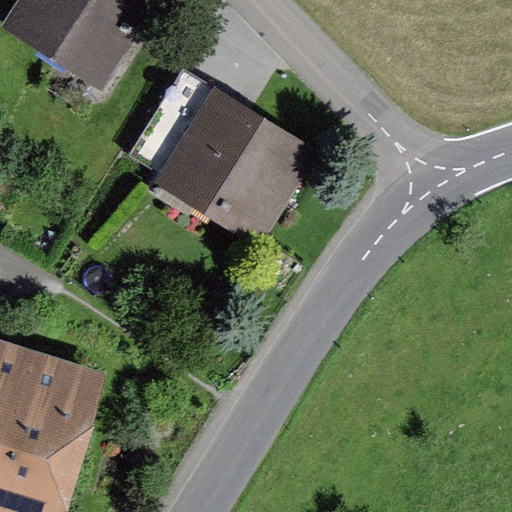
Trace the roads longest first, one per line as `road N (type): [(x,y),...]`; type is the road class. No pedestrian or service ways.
road 1 (tertiary): [(425,186),(311,327),(201,511)]
road 2 (residential): [(425,186),(252,0)]
